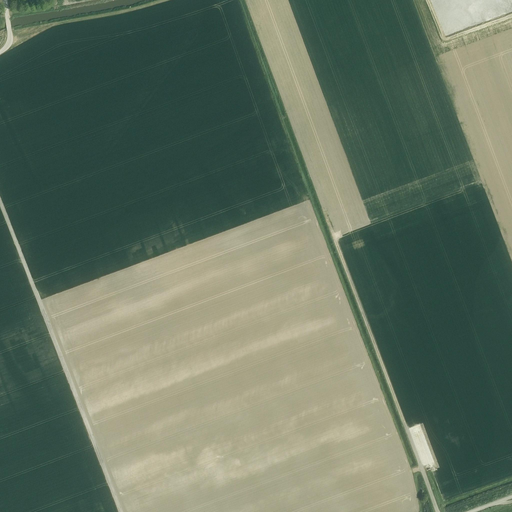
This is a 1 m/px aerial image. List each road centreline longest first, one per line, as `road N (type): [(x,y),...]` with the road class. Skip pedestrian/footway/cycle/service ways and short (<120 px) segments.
road 1 (track): [(0,202),(120,511)]
road 2 (track): [(438,511),(322,217)]
